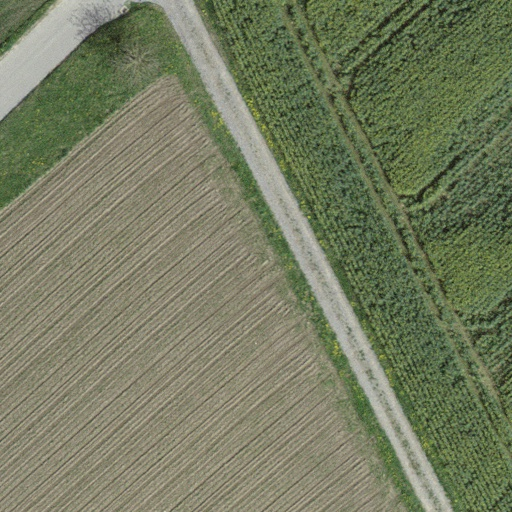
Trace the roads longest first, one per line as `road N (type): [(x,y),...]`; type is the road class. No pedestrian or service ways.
road 1 (track): [(167,0),(436,511)]
road 2 (unclassified): [(103,0),(0,97)]
